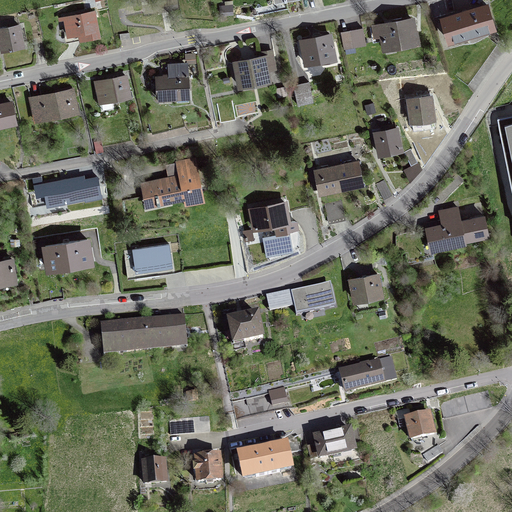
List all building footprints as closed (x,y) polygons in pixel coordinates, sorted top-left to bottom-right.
[(449,41),(494,27),(487,5),(442,18),(449,41)] [(68,35),(87,32),(88,38),(99,36),(94,11),(78,13),(79,14),(65,17),(68,35)] [(415,32),(412,19),(380,25),(384,49),(417,42),(415,32)] [(0,28),(0,40),(2,50),(23,45),(19,25),(0,28)] [(363,28),(341,32),(344,49),(366,45),(363,28)] [(330,34),(301,40),(305,64),(316,61),(316,60),(322,58),(323,61),(334,59),(330,34)] [(484,35),(480,41),(491,49),(496,43),(484,35)] [(33,39),(36,52),(44,51),(41,38),(33,39)] [(491,49),(480,41),(476,47),(487,55),(491,49)] [(487,55),(476,47),(471,52),(483,61),(487,55)] [(235,63),(240,86),(269,80),(267,70),(275,68),(271,50),(263,52),(264,57),(235,63)] [(483,61),(471,52),(467,58),(479,66),(483,61)] [(479,66),(467,58),(463,63),(475,72),(479,66)] [(177,102),(189,101),(187,65),(184,63),(169,64),(170,76),(157,77),(158,98),(176,97),(177,102)] [(475,72),(463,63),(459,69),(471,78),(475,72)] [(466,84),(471,78),(459,69),(455,75),(466,84)] [(126,76),(102,81),(103,86),(97,87),(100,102),(130,96),(126,76)] [(309,82),(293,85),(298,105),(313,101),(309,82)] [(59,89),(59,91),(31,97),(35,115),(44,113),(45,118),(77,111),(72,86),(59,89)] [(409,99),(412,121),(433,118),(429,90),(421,92),(421,97),(409,99)] [(220,121),(235,117),(232,100),(217,103),(220,121)] [(0,125),(16,122),(11,102),(0,104),(0,125)] [(181,110),(148,117),(152,132),(184,124),(181,110)] [(511,114),(497,117),(511,189),(511,114)] [(130,138),(128,124),(99,129),(102,144),(130,138)] [(375,132),(380,154),(401,150),(396,128),(375,132)] [(411,165),(417,162),(410,149),(404,152),(411,165)] [(177,174),(143,182),(146,197),(158,195),(160,205),(163,204),(162,202),(186,197),(187,205),(205,201),(201,185),(199,185),(193,158),(175,162),(177,174)] [(337,166),(341,188),(362,184),(358,161),(337,166)] [(315,170),(320,192),(341,188),(337,166),(315,170)] [(83,175),(35,184),(37,194),(45,193),(48,204),(86,196),(86,198),(100,195),(97,176),(84,179),(83,175)] [(441,189),(447,195),(459,183),(454,177),(441,189)] [(376,184),(384,199),(392,195),(384,180),(376,184)] [(345,217),(341,200),(324,204),(328,221),(345,217)] [(295,221),(288,221),(284,202),(251,209),(255,228),(275,224),(277,235),(289,233),(289,231),(298,229),(297,223),(295,221)] [(427,229),(430,242),(431,249),(465,242),(464,240),(488,235),(483,217),(460,222),(457,207),(440,211),(443,225),(427,229)] [(254,239),(251,229),(243,231),(246,241),(254,239)] [(433,256),(431,249),(430,242),(427,229),(414,232),(414,231),(401,234),(407,262),(433,256)] [(289,233),(277,235),(263,238),(266,256),(292,251),(289,233)] [(49,269),(91,263),(87,239),(45,246),(49,269)] [(136,278),(169,273),(168,265),(172,264),(169,244),(123,250),(127,278),(136,277),(136,278)] [(0,261),(0,283),(15,281),(12,259),(0,261)] [(382,294),(377,274),(350,279),(355,300),(382,294)] [(39,282),(41,298),(63,294),(62,289),(50,291),(48,281),(39,282)] [(29,284),(32,300),(41,298),(39,282),(29,284)] [(307,303),(294,305),(294,306),(296,314),(336,306),(331,286),(304,292),(307,303)] [(270,311),(294,306),(294,305),(291,291),(267,296),(270,311)] [(243,340),(243,342),(263,338),(257,314),(228,320),(233,342),(243,340)] [(101,326),(103,353),(187,344),(184,318),(101,326)] [(396,379),(391,358),(378,362),(377,357),(363,361),(364,365),(341,371),(346,392),(396,379)] [(269,393),(233,402),(236,418),(288,407),(284,388),(269,391),(269,393)] [(491,407),(487,390),(439,401),(443,418),(491,407)] [(406,418),(411,438),(433,434),(429,413),(406,418)] [(210,431),(209,416),(179,418),(181,434),(210,431)] [(170,435),(181,434),(179,418),(169,419),(170,435)] [(315,437),(320,457),(354,450),(350,429),(315,437)] [(27,437),(26,431),(9,434),(10,440),(27,437)] [(286,443),(239,453),(243,476),(256,474),(256,476),(279,471),(279,469),(291,466),(286,443)] [(307,446),(310,461),(318,459),(314,445),(307,446)] [(442,452),(438,445),(423,455),(428,462),(442,452)] [(189,456),(193,456),(194,475),(198,475),(198,482),(221,480),(219,455),(197,457),(196,450),(189,451),(189,456)] [(164,459),(143,461),(145,483),(166,481),(164,459)]
